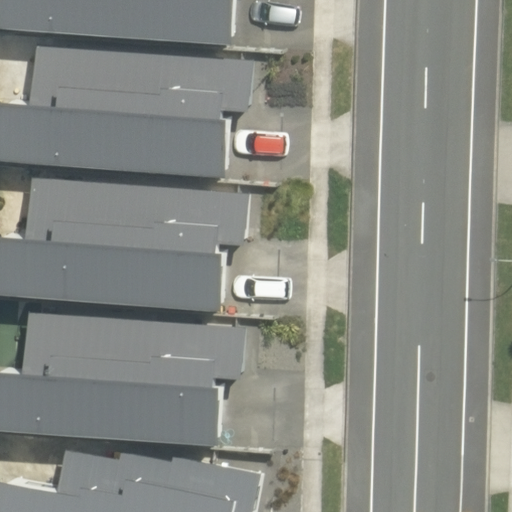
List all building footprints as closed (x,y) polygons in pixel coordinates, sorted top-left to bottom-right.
[(14,0),(13,25),(247,41),(250,0),(14,0)] [(7,158),(242,174),(247,110),(258,110),(261,59),(47,43),(42,100),(12,97),(7,158)] [(2,291),(237,307),(242,243),(253,243),(257,192),(42,176),(37,233),(7,231),(2,291)] [(0,425),(235,441),(240,377),(251,378),(254,326),(40,310),(35,367),(5,365),(0,425)] [(16,477),(8,511),(261,511),(270,472),(181,454),(180,460),(130,449),(128,456),(76,445),(66,488),(16,477)]
